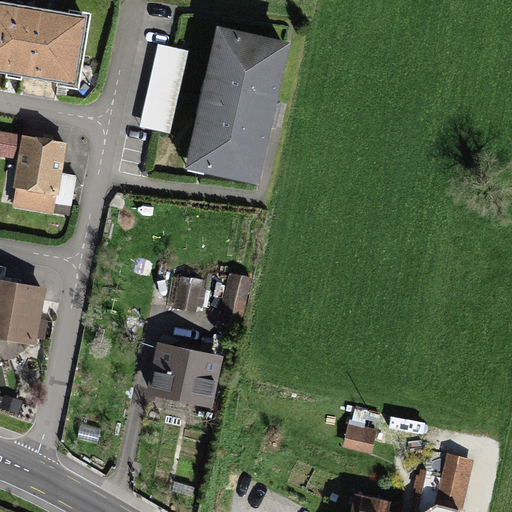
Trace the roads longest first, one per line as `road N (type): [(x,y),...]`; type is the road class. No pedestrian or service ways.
road 1 (residential): [(76,270),(30,473)]
road 2 (residential): [(108,129),(76,270)]
